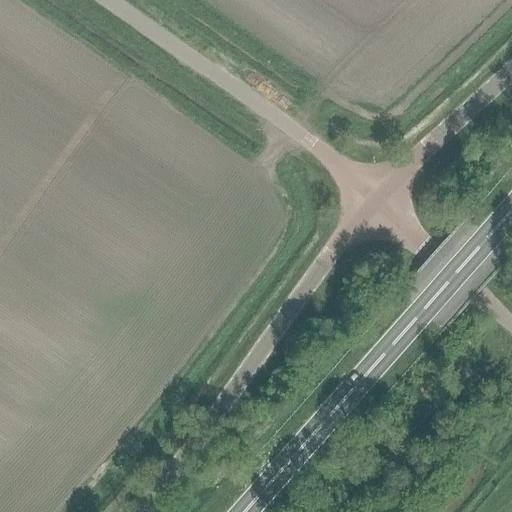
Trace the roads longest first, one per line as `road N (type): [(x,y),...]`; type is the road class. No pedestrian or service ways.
road 1 (trunk): [(244,511),(511,206)]
road 2 (unclassified): [(142,511),(374,197)]
road 3 (unclassified): [(374,197),(313,144),(107,0)]
road 4 (unclassified): [(511,326),(374,197)]
road 5 (unclassified): [(374,197),(511,69)]
